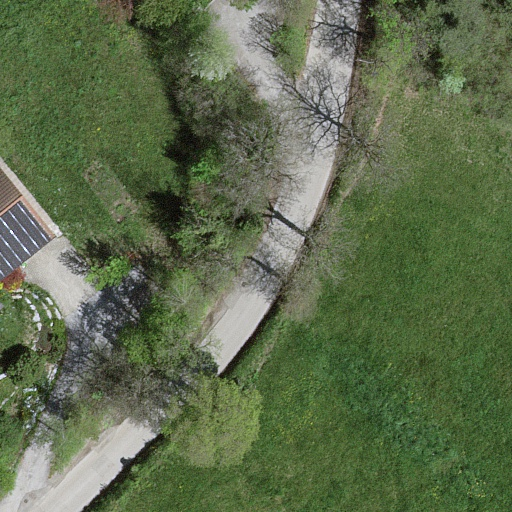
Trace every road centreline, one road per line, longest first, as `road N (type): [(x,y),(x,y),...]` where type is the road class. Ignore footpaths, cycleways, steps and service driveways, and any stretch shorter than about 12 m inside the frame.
road 1 (unclassified): [(51,511),(234,328),(273,262),(346,0)]
road 2 (unknown): [(70,310),(88,396),(74,489)]
